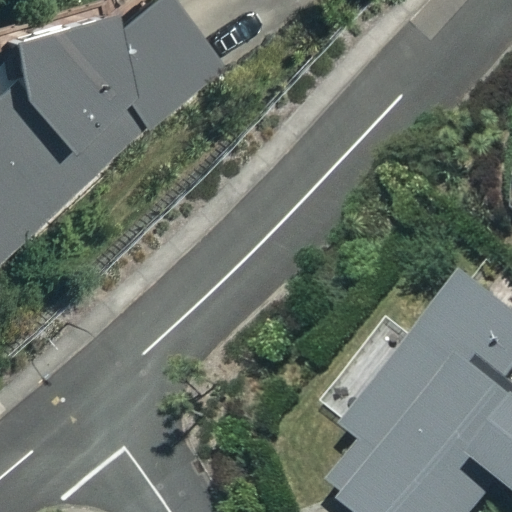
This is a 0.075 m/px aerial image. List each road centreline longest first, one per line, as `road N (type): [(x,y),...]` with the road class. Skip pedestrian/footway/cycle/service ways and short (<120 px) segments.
road 1 (residential): [(487,0),(240,264),(88,408)]
road 2 (residential): [(88,408),(169,511)]
